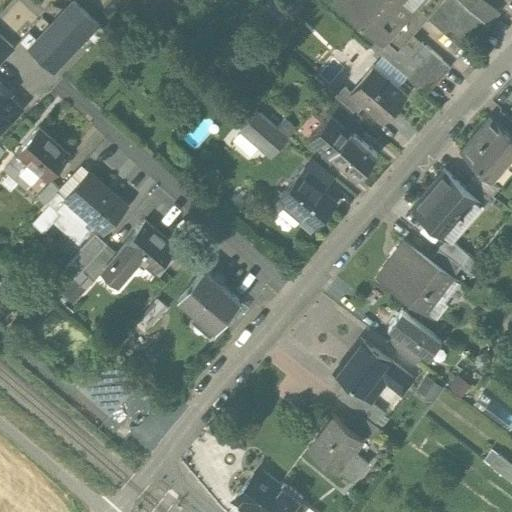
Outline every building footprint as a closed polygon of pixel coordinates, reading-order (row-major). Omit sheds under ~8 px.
[(16,0),(11,10),(28,19),(37,0),(16,0)] [(175,2),(173,0),(136,0),(133,4),(156,23),(175,2)] [(345,0),(383,33),(412,0),(345,0)] [(482,0),(438,0),(425,16),(465,52),(498,14),(482,0)] [(98,24),(74,2),(51,26),(75,48),(87,35),(98,24)] [(106,32),(98,24),(87,35),(96,43),(106,32)] [(37,41),(29,50),(53,72),(75,48),(51,26),(37,41)] [(28,33),(20,41),(29,50),(37,41),(28,33)] [(0,61),(12,48),(0,36),(0,61)] [(431,52),(408,79),(426,95),(450,68),(431,52)] [(407,94),(374,65),(364,77),(367,80),(355,94),(354,95),(364,104),(383,121),(407,94)] [(355,94),(346,87),(337,97),(342,101),(356,113),(364,104),(354,95),(355,94)] [(0,90),(0,128),(19,108),(0,90)] [(356,113),(342,101),(331,113),(354,132),(364,120),(356,113)] [(257,111),(242,129),(271,155),(286,137),(275,128),(257,111)] [(354,132),(331,113),(310,137),(315,142),(312,145),(323,155),(326,151),(330,154),(331,154),(358,178),(378,156),(353,133),(354,132)] [(294,128),(283,118),(275,128),(286,137),(294,128)] [(511,134),(509,132),(493,118),(462,153),(480,168),(495,181),(496,180),(511,160),(511,134)] [(39,126),(5,165),(35,192),(69,153),(39,126)] [(304,167),(280,196),(303,215),(299,219),(311,229),(334,201),(321,190),(326,185),(304,167)] [(445,172),(424,197),(420,194),(409,206),(443,236),(445,235),(476,199),(477,198),(464,186),(443,168),(442,169),(445,172)] [(495,181),(480,168),(471,177),(490,193),(499,183),(496,180),(495,181)] [(127,204),(89,170),(64,198),(103,232),(127,204)] [(490,193),(471,177),(464,186),(477,198),(476,199),(484,206),(493,196),(490,193)] [(52,180),(38,196),(45,203),(60,187),(52,180)] [(176,248),(145,220),(123,244),(125,245),(117,253),(103,269),(117,282),(139,258),(154,272),(176,248)] [(95,232),(79,249),(80,251),(65,267),(75,277),(82,269),(107,243),(95,232)] [(468,255),(445,235),(443,236),(446,238),(438,248),(461,265),(468,255)] [(431,257),(405,238),(376,276),(417,307),(446,270),(431,257)] [(107,243),(82,269),(93,279),(103,269),(117,253),(107,243)] [(461,265),(438,248),(431,257),(446,270),(453,275),(461,265)] [(238,301),(203,271),(180,297),(199,314),(189,325),(205,339),(215,327),(215,328),(238,301)] [(446,344),(405,314),(391,332),(396,336),(424,357),(431,362),(446,344)] [(424,357),(396,336),(389,345),(417,366),(424,357)] [(359,338),(333,373),(348,385),(362,396),(389,361),(359,338)] [(112,357),(81,393),(108,416),(139,381),(112,357)] [(362,396),(348,385),(338,397),(359,414),(360,414),(370,402),(362,396)] [(360,414),(359,414),(348,428),(361,438),(365,433),(371,438),(378,428),(360,414)] [(348,428),(333,416),(308,448),(353,483),(354,482),(352,481),(366,464),(367,465),(369,463),(352,450),(361,438),(348,428)] [(280,487),(263,474),(252,476),(232,502),(244,511),(301,511),(303,511),(301,504),(299,502),(302,498),(283,483),(280,487)]
